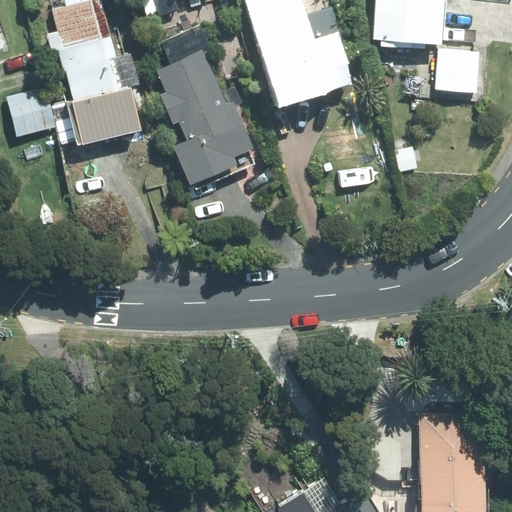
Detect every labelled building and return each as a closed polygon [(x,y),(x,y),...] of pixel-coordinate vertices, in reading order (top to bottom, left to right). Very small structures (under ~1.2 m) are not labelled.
[(71,101),(50,106),(60,145),(73,141),(74,145),(137,129),(126,87),(112,90),(104,61),(113,59),(98,0),(94,0),(92,0),(62,0),(64,7),(51,11),(57,32),(46,35),(51,54),(56,52),(61,72),(63,71),(71,101)] [(172,0),(141,0),(146,18),(176,10),(172,0)] [(329,8),(297,16),(292,0),(247,0),(259,35),(263,34),(269,53),(265,55),(277,94),(317,82),(318,87),(336,83),(324,42),(338,38),(329,8)] [(372,0),(369,39),(437,45),(441,0),(372,0)] [(174,122),(183,140),(169,147),(187,186),(223,169),(227,176),(248,166),(241,152),(250,148),(231,107),(239,103),(232,88),(220,94),(201,53),(210,48),(199,24),(159,42),(169,63),(152,70),(163,92),(156,96),(169,124),(174,122)] [(437,50),(434,90),(475,92),(477,52),(437,50)] [(0,327),(0,335),(7,337),(9,330),(0,327)] [(417,413),(417,511),(481,511),(481,413),(417,413)] [(273,508),(274,511),(376,511),(364,491),(339,505),(322,477),(273,508)]
